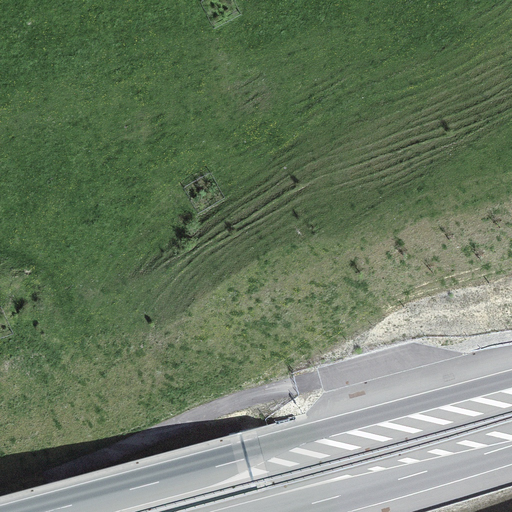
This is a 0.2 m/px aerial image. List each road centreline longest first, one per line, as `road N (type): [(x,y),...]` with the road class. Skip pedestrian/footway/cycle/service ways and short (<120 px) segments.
road 1 (motorway): [(308,440),(43,511)]
road 2 (motorway): [(289,511),(511,451)]
road 3 (trunk): [(511,381),(308,440)]
